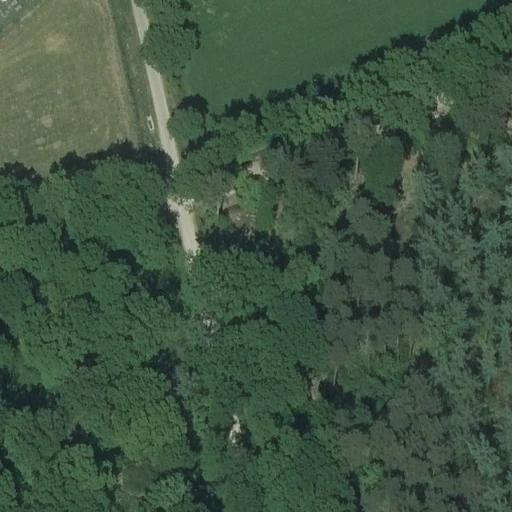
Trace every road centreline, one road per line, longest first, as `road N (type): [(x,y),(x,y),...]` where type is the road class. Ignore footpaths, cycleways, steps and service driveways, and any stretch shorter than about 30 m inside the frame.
road 1 (track): [(0,270),(511,80)]
road 2 (unclassified): [(252,511),(136,0)]
